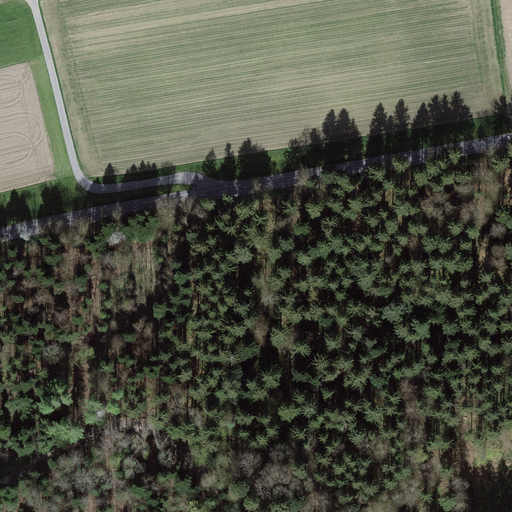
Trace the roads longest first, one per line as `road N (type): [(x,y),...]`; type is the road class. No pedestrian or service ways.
road 1 (track): [(511,354),(350,397),(223,475),(197,468),(156,429),(131,424),(90,433),(0,483)]
road 2 (residential): [(33,0),(81,179),(106,189),(192,178),(217,190)]
road 3 (tertiary): [(217,190),(511,142)]
road 4 (tertiary): [(0,236),(217,190)]
road 5 (track): [(492,0),(507,143)]
